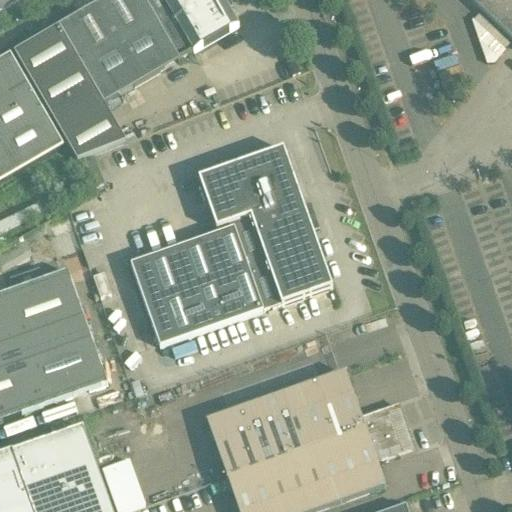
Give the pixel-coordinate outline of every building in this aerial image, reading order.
[(0,0),(0,12),(20,0),(0,0)] [(110,0),(14,57),(77,166),(127,147),(104,108),(180,64),(179,62),(193,54),(194,55),(239,29),(222,0),(110,0)] [(511,0),(465,0),(511,44),(511,0)] [(0,186),(63,149),(10,58),(0,63),(0,186)] [(131,269),(150,323),(160,352),(281,309),(282,310),(333,292),(284,153),(199,183),(217,233),(218,233),(220,237),(131,269)] [(68,275),(0,299),(0,426),(44,411),(56,407),(108,388),(68,275)] [(349,376),(209,418),(237,511),(325,511),(389,493),(379,463),(415,452),(402,407),(362,419),(349,376)] [(52,432),(55,441),(13,456),(13,454),(0,458),(0,511),(111,511),(83,431),(67,437),(64,428),(52,432)] [(104,471),(118,511),(134,511),(148,507),(131,461),(104,471)]
